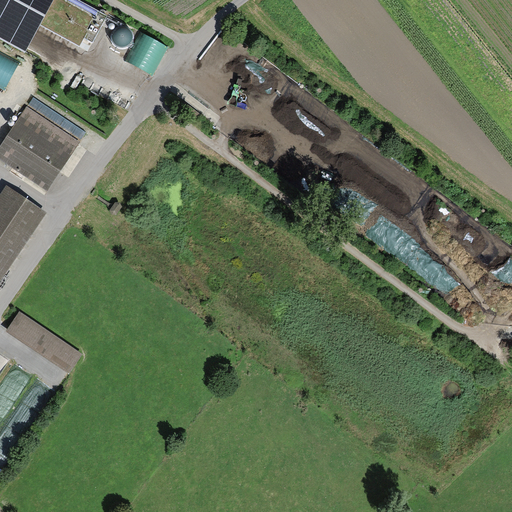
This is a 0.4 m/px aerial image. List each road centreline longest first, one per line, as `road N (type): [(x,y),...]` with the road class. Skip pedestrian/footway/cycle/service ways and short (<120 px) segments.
road 1 (unknown): [(145,106),(317,216),(466,333),(495,342),(494,326)]
road 2 (residential): [(239,0),(192,45),(0,303)]
